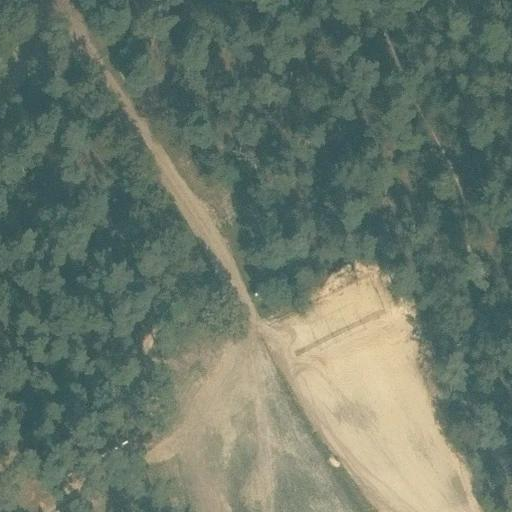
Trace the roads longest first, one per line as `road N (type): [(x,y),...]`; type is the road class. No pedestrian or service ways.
road 1 (track): [(337,511),(66,4)]
road 2 (track): [(0,125),(66,4)]
